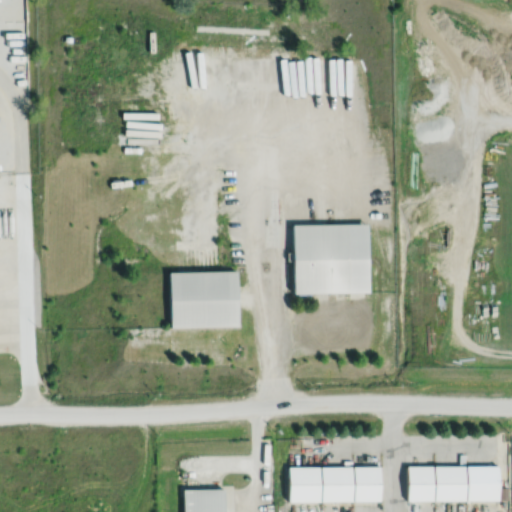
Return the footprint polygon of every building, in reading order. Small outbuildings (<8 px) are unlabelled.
[(293,225),(294,294),(369,293),(368,224),(293,225)] [(168,273),(169,329),(237,327),(236,272),(168,273)] [(404,463),(405,498),(497,498),(497,463),(404,463)] [(286,464),(286,499),(379,498),(379,464),(286,464)] [(180,487),(180,511),(222,511),(222,486),(180,487)]
